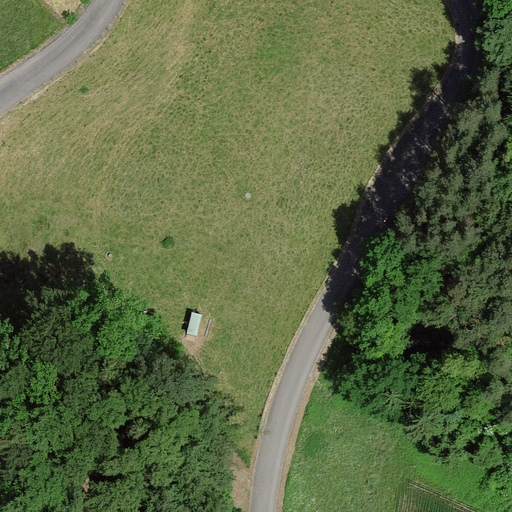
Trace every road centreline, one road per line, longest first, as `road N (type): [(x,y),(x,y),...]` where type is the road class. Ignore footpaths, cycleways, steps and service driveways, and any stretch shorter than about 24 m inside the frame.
road 1 (residential): [(264,511),(297,371),(384,193),(466,60),(470,29),(461,0)]
road 2 (residential): [(108,0),(75,40),(0,97)]
